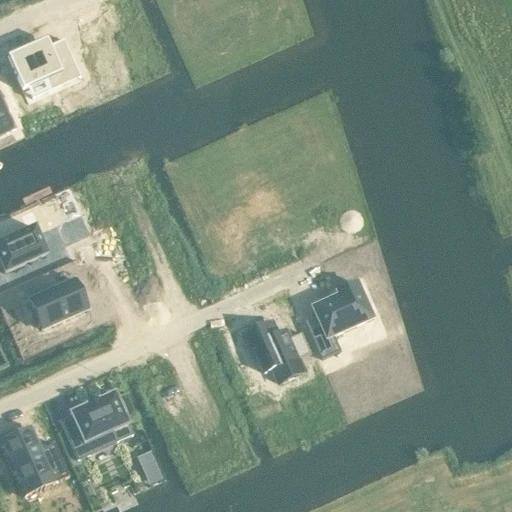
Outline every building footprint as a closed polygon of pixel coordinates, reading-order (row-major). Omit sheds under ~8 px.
[(181,0),(194,28),(176,36),(186,58),(228,40),(214,9),(232,0),(181,0)] [(41,43),(6,59),(22,93),(43,82),(48,91),(77,78),(79,77),(63,42),(49,48),(46,41),(41,43)] [(0,138),(14,132),(14,131),(0,99),(0,138)] [(34,229),(0,244),(0,267),(4,276),(46,257),(34,229)] [(74,282),(28,302),(41,332),(87,311),(74,282)] [(318,319),(306,324),(322,362),(342,354),(335,339),(375,321),(359,287),(339,295),(340,298),(341,300),(332,304),(315,311),(318,319)] [(274,326),(243,339),(253,361),(258,360),(265,376),(273,372),(280,386),(306,374),(300,362),(312,356),(303,336),(291,341),(290,338),(288,334),(279,338),(274,326)] [(74,428),(62,433),(75,462),(87,457),(82,446),(109,434),(113,445),(131,437),(112,396),(95,403),(95,402),(84,406),(85,408),(68,415),(74,428)] [(29,432),(0,444),(0,446),(24,499),(68,479),(53,446),(39,452),(29,432)]
